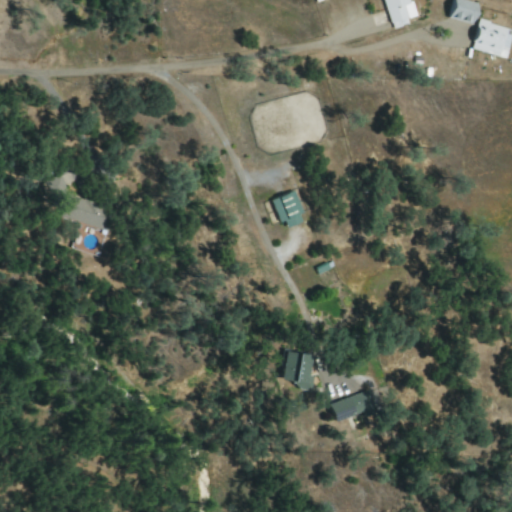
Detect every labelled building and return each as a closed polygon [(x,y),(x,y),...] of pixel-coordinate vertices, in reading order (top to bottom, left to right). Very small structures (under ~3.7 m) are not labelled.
[(380,0),(387,23),(412,16),(407,0),(380,0)] [(474,3),(460,0),(449,0),(445,18),(469,24),(474,3)] [(503,58),(510,30),(475,20),(467,49),(503,58)] [(39,181),(49,207),(57,209),(55,218),(101,230),(105,215),(102,206),(63,196),(55,174),(39,181)] [(302,221),(290,191),(269,200),(280,230),(302,221)] [(290,387),(303,388),(306,356),(292,354),(290,387)] [(331,422),(371,408),(365,390),(325,405),(331,422)]
